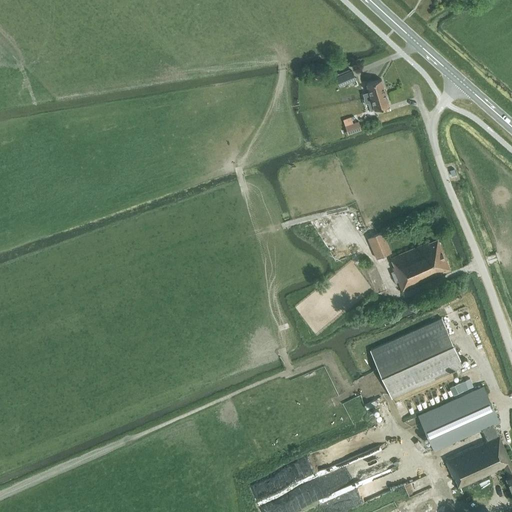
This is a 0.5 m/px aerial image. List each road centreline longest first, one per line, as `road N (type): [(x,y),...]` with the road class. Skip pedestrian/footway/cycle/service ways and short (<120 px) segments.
road 1 (unclassified): [(511,350),(432,140),(439,108),(461,83)]
road 2 (primary): [(461,83),(369,0)]
